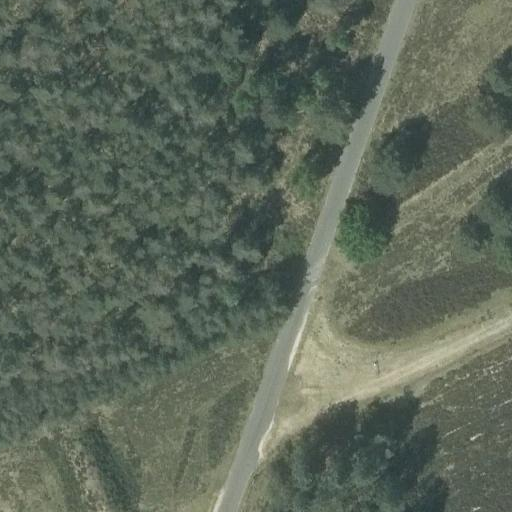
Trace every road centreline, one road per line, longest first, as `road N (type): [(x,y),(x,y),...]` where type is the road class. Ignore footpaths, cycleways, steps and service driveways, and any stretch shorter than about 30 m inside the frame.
road 1 (track): [(412,0),(237,511)]
road 2 (track): [(291,349),(389,375),(511,320)]
